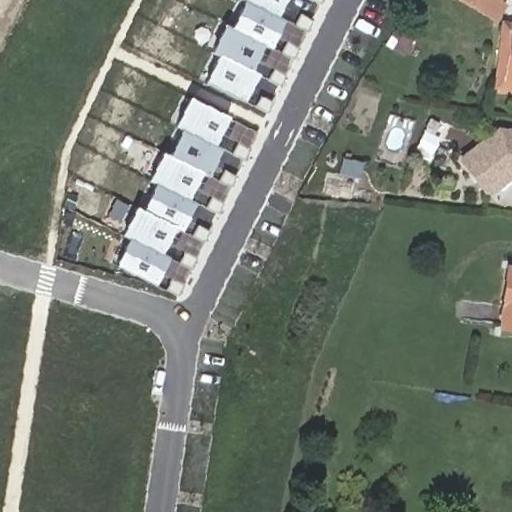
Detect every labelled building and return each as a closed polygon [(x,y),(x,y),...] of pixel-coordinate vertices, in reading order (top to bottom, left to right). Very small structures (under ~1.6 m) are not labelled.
[(239,0),(240,0),(227,26),(221,23),(207,50),(214,54),(201,80),(241,100),(254,73),(247,69),(260,43),(267,46),(280,19),(274,15),(280,0),(239,0)] [(511,74),(511,61),(502,61),(507,17),(508,10),(498,9),(491,72),(511,74)] [(311,19),(298,12),(293,23),(306,30),(311,19)] [(511,17),(507,17),(502,61),(511,61),(511,17)] [(298,47),(285,40),(280,51),(292,58),(298,47)] [(285,73),(272,67),(266,78),(278,85),(285,73)] [(271,101),(259,94),(253,104),(266,111),(271,101)] [(114,264),(151,283),(164,255),(157,251),(171,225),(177,228),(191,201),(184,198),(197,171),(204,174),(217,148),(211,144),(224,117),(188,99),(174,126),(181,130),(168,156),(161,153),(148,179),(154,183),(141,210),(135,207),(121,233),(127,237),(114,264)] [(487,172),(492,172),(511,156),(511,116),(501,116),(465,143),(487,172)] [(248,148),(235,140),(229,151),(242,159),(248,148)] [(235,174),(222,167),(216,179),(229,186),(235,174)] [(222,201),(209,194),(203,205),(216,212),(222,201)] [(208,230),(195,223),(189,233),(202,240),(208,230)] [(195,257),(182,249),(176,260),(189,267),(195,257)] [(511,264),(498,262),(488,327),(511,330),(511,264)] [(182,284),(169,277),(163,288),(176,295),(182,284)]
